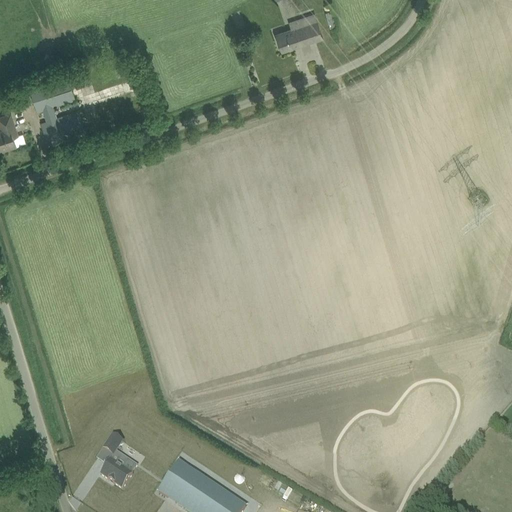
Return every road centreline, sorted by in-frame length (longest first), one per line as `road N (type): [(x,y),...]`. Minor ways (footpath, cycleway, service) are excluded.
road 1 (unclassified): [(0,190),(359,64),(411,22),(421,0)]
road 2 (unclassified): [(66,511),(0,279)]
